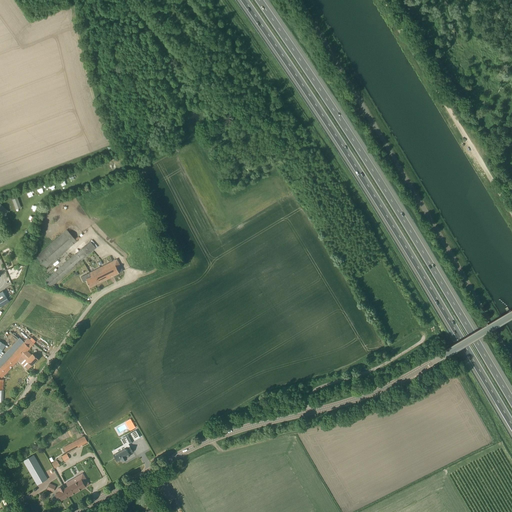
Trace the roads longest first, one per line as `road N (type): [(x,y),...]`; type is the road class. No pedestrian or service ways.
road 1 (motorway): [(243,0),(511,425)]
road 2 (secondary): [(76,511),(212,438),(384,387),(511,314)]
road 3 (motorway): [(511,402),(347,129),(258,0)]
road 4 (unclassified): [(511,359),(298,0)]
road 5 (unclassified): [(0,415),(92,302),(144,273)]
road 6 (track): [(511,213),(415,55)]
road 7 (track): [(71,0),(101,108),(131,169)]
road 8 (track): [(309,412),(313,391),(370,370),(419,342),(421,330)]
